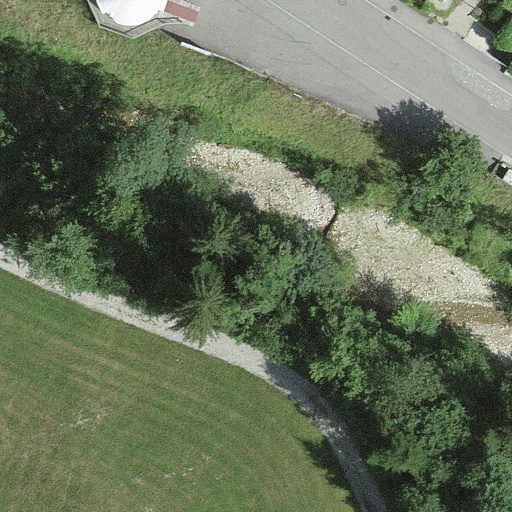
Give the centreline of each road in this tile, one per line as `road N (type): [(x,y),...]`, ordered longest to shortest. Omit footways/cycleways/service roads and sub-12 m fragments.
road 1 (track): [(0,255),(277,374),(330,419),(376,511)]
road 2 (tertiary): [(316,0),(511,126)]
